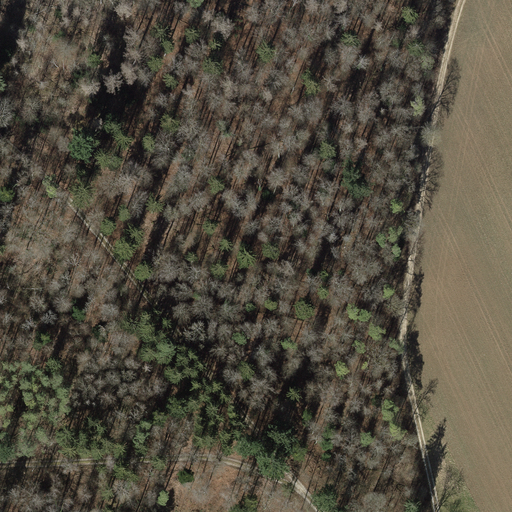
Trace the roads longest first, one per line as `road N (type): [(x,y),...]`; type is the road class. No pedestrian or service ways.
road 1 (track): [(438,511),(405,367),(404,281),(466,0)]
road 2 (track): [(0,137),(188,344),(317,511)]
road 3 (track): [(295,482),(231,458),(0,465)]
